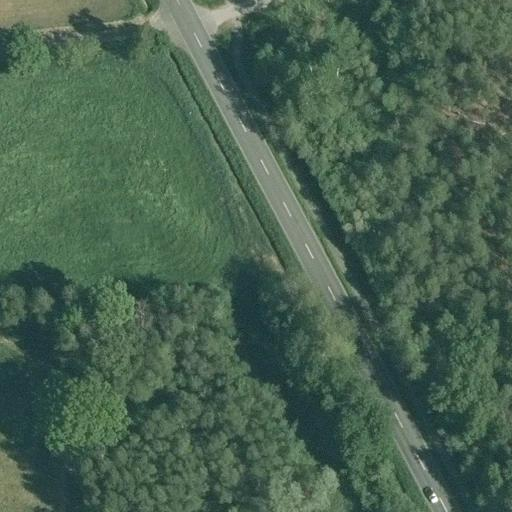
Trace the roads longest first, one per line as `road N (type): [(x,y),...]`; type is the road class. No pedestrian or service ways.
road 1 (tertiary): [(175,0),(448,511)]
road 2 (track): [(190,29),(0,48)]
